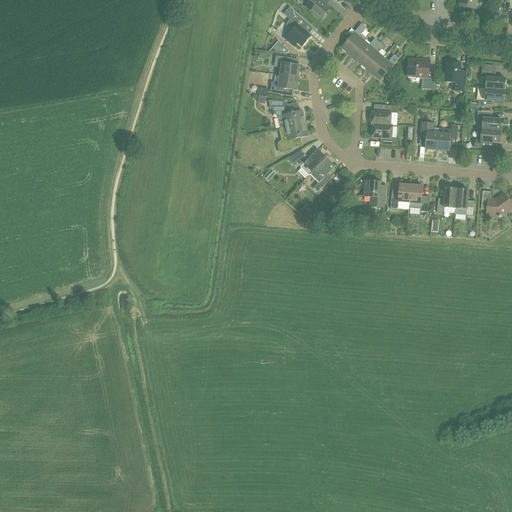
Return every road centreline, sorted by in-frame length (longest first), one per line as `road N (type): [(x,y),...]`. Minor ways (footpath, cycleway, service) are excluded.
road 1 (residential): [(354,162),(511,173)]
road 2 (residential): [(354,162),(359,83),(322,53)]
road 3 (residential): [(322,53),(313,78),(321,130),(354,162)]
